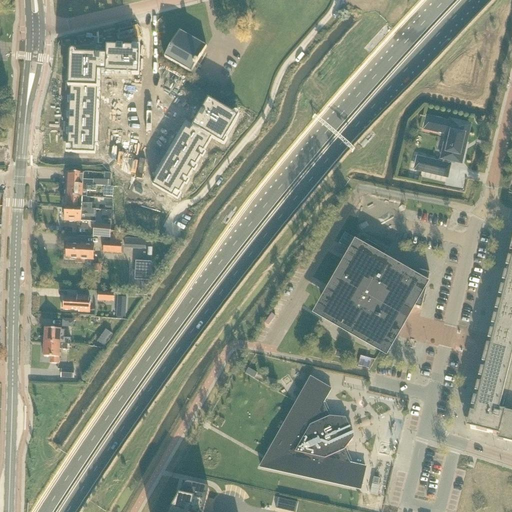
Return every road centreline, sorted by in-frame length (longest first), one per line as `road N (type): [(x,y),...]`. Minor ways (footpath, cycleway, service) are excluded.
road 1 (trunk): [(67,511),(250,256),(472,0)]
road 2 (trunk): [(447,0),(240,238),(44,511)]
road 3 (residential): [(511,460),(423,432),(476,220),(490,206)]
road 4 (tertiary): [(12,373),(19,180)]
road 5 (tertiary): [(8,511),(12,373)]
road 6 (unclassified): [(171,0),(42,30)]
